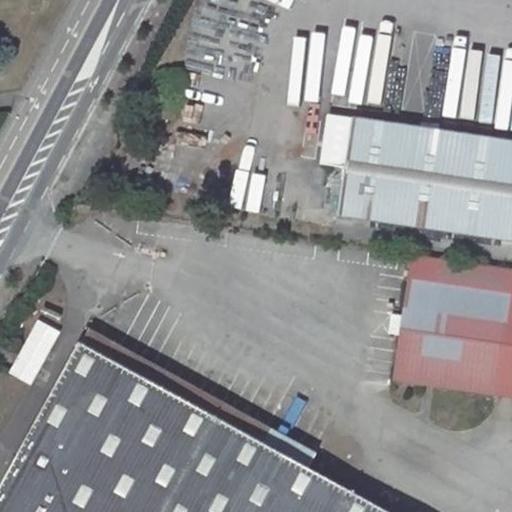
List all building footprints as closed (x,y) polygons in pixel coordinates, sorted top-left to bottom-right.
[(224,83),(224,45),(190,45),(190,83),(224,83)] [(511,140),(355,118),(355,119),(330,115),(323,164),(347,168),(340,217),(511,241),(511,140)] [(440,261),(416,258),(412,283),(436,286),(440,261)] [(511,397),(511,272),(440,260),(440,261),(436,286),(412,283),(407,316),(393,314),(389,335),(404,337),(398,380),(511,397)] [(40,324),(13,374),(33,385),(61,334),(40,324)] [(387,511),(85,346),(0,500),(0,511),(387,511)]
